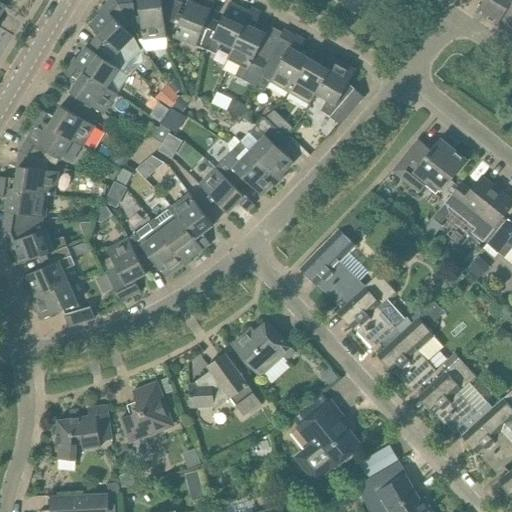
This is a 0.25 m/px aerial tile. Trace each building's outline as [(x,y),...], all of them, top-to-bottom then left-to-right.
[(101,14),(90,25),(98,34),(128,65),(131,60),(141,50),(134,37),(125,27),(129,24),(117,0),(110,0),(99,12),(101,14)] [(136,23),(135,13),(133,0),(117,0),(129,24),(136,23)] [(166,4),(168,0),(139,0),(140,4),(144,39),(167,37),(165,19),(163,4),(166,4)] [(175,22),(179,13),(183,0),(168,0),(166,4),(163,4),(165,19),(175,22)] [(197,46),(209,17),(215,0),(204,0),(203,5),(189,0),(184,15),(175,37),(197,46)] [(511,0),(484,0),(477,11),(498,24),(502,18),(511,0)] [(511,0),(502,18),(511,24),(511,0)] [(234,48),(251,12),(230,2),(220,23),(209,17),(197,46),(207,50),(216,54),(222,42),(233,48),(234,48)] [(267,63),(274,49),(262,43),(267,33),(255,27),(262,12),(253,8),(251,12),(234,48),(233,48),(228,58),(241,65),(236,75),(256,85),(261,75),(267,63)] [(286,29),(274,49),(261,75),(291,92),(310,58),(299,51),(305,40),(297,35),(294,39),(284,33),(286,29)] [(76,57),(71,64),(84,73),(85,73),(108,87),(120,69),(123,72),(128,65),(98,34),(89,48),(87,46),(78,59),(76,57)] [(339,55),(330,50),(322,64),(310,58),(291,92),(311,104),(318,93),(337,59),(339,55)] [(356,70),(337,59),(318,93),(328,99),(322,110),(331,116),(341,124),(365,96),(355,88),(349,95),(344,91),(356,70)] [(118,93),(108,87),(85,73),(84,73),(71,64),(66,72),(79,80),(71,91),(105,113),(118,93)] [(177,79),(170,84),(177,94),(184,88),(177,79)] [(179,96),(169,85),(157,97),(172,108),(179,96)] [(96,126),(82,117),(62,105),(55,117),(42,109),(37,116),(74,138),(84,145),(96,126)] [(275,110),(266,117),(272,123),(274,125),(282,117),(275,110)] [(62,158),(74,138),(37,116),(33,124),(35,125),(20,151),(49,160),(58,163),(61,157),(62,158)] [(274,125),(272,123),(266,117),(265,116),(250,132),(260,141),(250,150),(278,179),(295,162),(278,146),(287,137),(274,125)] [(159,128),(153,124),(147,134),(153,137),(159,128)] [(153,137),(163,143),(164,144),(165,142),(170,134),(172,130),(162,124),(159,128),(153,137)] [(170,134),(165,142),(178,149),(183,142),(170,134)] [(278,179),(250,150),(235,136),(229,143),(231,152),(217,167),(238,188),(246,179),(262,195),(278,179)] [(441,192),(454,175),(467,160),(441,139),(432,150),(419,140),(394,171),(420,192),(428,182),(441,192)] [(57,164),(58,163),(49,160),(20,151),(18,166),(19,167),(18,179),(0,176),(0,185),(49,194),(56,195),(60,170),(47,169),(49,161),(57,164)] [(150,152),(139,170),(151,178),(162,160),(150,152)] [(255,204),(238,188),(217,167),(200,184),(229,212),(238,202),(248,211),(255,204)] [(451,196),(445,203),(446,203),(452,209),(453,209),(476,228),(484,218),(494,227),(503,217),(511,204),(511,198),(483,176),(471,191),(462,184),(452,197),(451,196)] [(116,206),(126,185),(116,180),(106,200),(116,206)] [(46,216),(49,194),(0,185),(0,195),(9,197),(3,232),(28,222),(33,222),(44,222),(45,215),(46,216)] [(214,225),(200,206),(190,193),(172,207),(204,249),(211,244),(203,233),(214,225)] [(446,203),(434,218),(441,224),(453,209),(452,209),(446,203)] [(191,258),(204,249),(172,207),(153,221),(155,223),(184,263),(186,265),(193,260),(191,258)] [(511,222),(507,219),(488,243),(505,257),(511,248),(511,222)] [(166,277),(184,263),(155,223),(153,221),(131,237),(129,238),(143,265),(153,258),(166,277)] [(47,228),(46,229),(44,223),(44,222),(33,222),(28,222),(3,232),(10,251),(13,249),(18,264),(39,256),(55,249),(68,245),(65,236),(52,240),(47,228)] [(339,228),(301,267),(338,304),(370,271),(351,252),(357,245),(354,242),(349,237),(341,229),(339,228)] [(147,273),(143,265),(129,238),(108,249),(117,267),(106,272),(121,301),(141,291),(135,280),(147,273)] [(33,297),(69,281),(64,269),(75,264),(71,254),(68,245),(55,249),(39,256),(44,267),(23,277),(33,297)] [(349,301),(339,310),(374,349),(382,341),(398,327),(379,307),(396,291),(379,273),(349,301)] [(95,318),(92,306),(81,309),(69,281),(33,297),(42,319),(64,309),(66,314),(69,326),(95,318)] [(387,346),(378,354),(413,392),(428,379),(437,370),(428,361),(444,347),(435,336),(436,335),(429,327),(445,312),(436,302),(419,317),(413,322),(387,346)] [(283,355),(287,359),(295,352),(268,322),(261,328),(265,332),(260,336),(253,328),(234,345),(261,375),(283,355)] [(262,403),(237,369),(225,353),(208,366),(211,370),(196,381),(198,384),(190,384),(191,407),(213,406),(216,409),(231,398),(244,416),(262,403)] [(455,353),(444,364),(448,368),(459,358),(455,353)] [(434,382),(419,395),(454,434),(465,424),(469,429),(494,407),(493,407),(488,401),(488,402),(470,382),(477,376),(460,358),(459,358),(448,368),(434,382)] [(172,419),(165,400),(158,381),(133,391),(139,406),(134,408),(136,413),(121,418),(129,440),(145,434),(146,437),(172,427),(169,420),(172,419)] [(469,429),(463,434),(498,473),(511,459),(511,389),(493,407),(494,407),(469,429)] [(340,420),(344,417),(331,401),(329,402),(322,393),(286,421),(289,425),(295,420),(299,425),(298,427),(313,445),(298,457),(316,480),(331,468),(332,469),(361,446),(340,420)] [(113,439),(111,424),(108,405),(88,407),(90,415),(58,420),(57,443),(60,443),(59,458),(77,459),(78,450),(102,447),(101,441),(113,439)] [(360,462),(368,477),(398,459),(390,445),(360,462)] [(511,469),(500,479),(511,495),(511,469)] [(132,471),(119,476),(124,490),(137,484),(132,471)] [(433,511),(431,509),(427,511),(406,475),(378,491),(390,511),(433,511)] [(115,511),(115,504),(109,504),(108,493),(71,495),(51,495),(51,510),(52,511),(115,511)]
